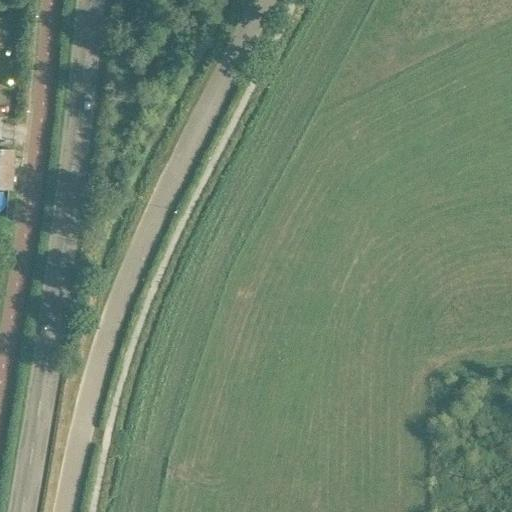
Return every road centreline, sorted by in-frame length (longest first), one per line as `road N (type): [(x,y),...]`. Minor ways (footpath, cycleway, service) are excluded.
road 1 (unclassified): [(63,511),(108,331),(255,0)]
road 2 (secondary): [(88,0),(20,511)]
road 3 (unclassified): [(0,379),(48,0)]
